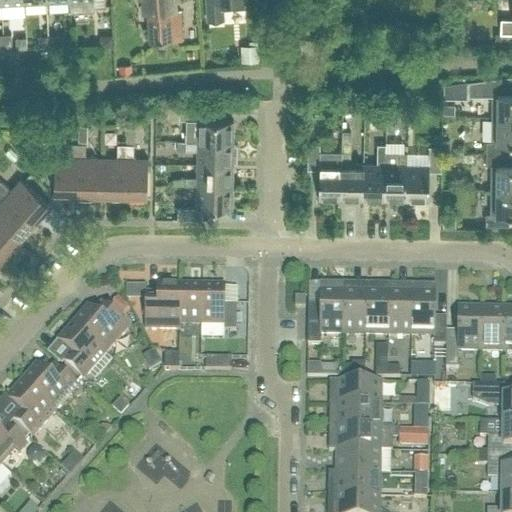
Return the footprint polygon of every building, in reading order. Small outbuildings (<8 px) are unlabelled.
[(69,0),(70,0),(70,11),(94,10),(93,7),(106,6),(105,0),(69,0)] [(172,37),(182,37),(179,0),(146,0),(150,40),(172,38),(172,37)] [(244,5),(244,0),(207,0),(209,19),(222,18),(222,7),(244,5)] [(511,17),(500,17),(500,32),(511,32),(511,17)] [(59,34),(49,35),(49,46),(60,45),(59,34)] [(100,34),(100,46),(112,46),(112,34),(100,34)] [(49,46),(49,35),(38,35),(39,46),(49,46)] [(15,37),(16,47),(26,47),(26,36),(15,37)] [(248,58),(263,58),(262,43),(248,43),(248,58)] [(492,96),(492,116),(511,116),(511,74),(468,80),(468,95),(492,96)] [(198,119),(198,140),(198,141),(233,141),(233,119),(205,118),(205,106),(179,106),(179,118),(198,119)] [(486,140),(486,152),(511,152),(511,116),(492,116),(491,140),(486,140)] [(198,149),(197,162),(232,163),(232,155),(237,154),(237,144),(233,143),(233,141),(198,141),(198,140),(185,140),(185,149),(198,149)] [(54,196),(78,197),(79,142),(69,142),(69,156),(54,156),(54,196)] [(78,197),(100,197),(101,157),(85,156),(85,142),(79,142),(78,197)] [(318,197),(341,197),(341,162),(319,162),(320,143),(307,142),(307,168),(319,168),(318,197)] [(100,197),(123,197),(124,143),(117,143),(117,157),(101,157),(100,197)] [(124,143),(123,197),(147,198),(148,157),(133,157),(133,143),(126,143),(124,143)] [(407,164),(406,198),(428,199),(429,170),(441,171),(441,145),(429,145),(429,164),(407,164)] [(341,197),(363,198),(363,163),(350,163),(350,150),(341,150),(341,162),(341,197)] [(363,198),(384,198),(385,163),(385,151),(377,151),(377,163),(363,163),(363,198)] [(384,198),(406,198),(407,164),(407,151),(399,151),(398,164),(385,163),(384,198)] [(491,164),(491,188),(511,188),(511,152),(486,152),(486,164),(491,164)] [(184,184),(197,184),(232,185),(232,163),(197,162),(197,176),(185,175),(184,184)] [(1,180),(0,180),(0,192),(35,223),(51,205),(21,178),(11,189),(1,180)] [(197,184),(196,206),(177,206),(177,218),(203,219),(203,207),(231,207),(232,185),(197,184)] [(511,188),(491,188),(490,212),(485,212),(485,224),(511,224),(511,188)] [(0,200),(0,201),(0,223),(20,240),(35,223),(0,192),(0,200)] [(0,253),(4,258),(20,240),(0,223),(0,253)] [(320,337),(343,338),(344,286),(320,286),(319,307),(308,307),(307,347),(320,347),(320,337)] [(343,338),(365,338),(366,286),(344,286),(343,338)] [(365,338),(388,338),(389,295),(390,295),(390,287),(366,286),(365,338)] [(433,348),(445,348),(446,334),(446,320),(435,320),(436,288),(412,287),(412,295),(411,339),(433,339),(433,348)] [(179,325),(180,289),(157,289),(157,306),(145,306),(144,331),(179,332),(179,325)] [(179,325),(201,326),(201,290),(180,289),(179,325)] [(201,290),(201,326),(223,326),(223,333),(235,333),(236,307),(224,307),(224,290),(201,290)] [(388,338),(411,339),(412,295),(390,295),(389,295),(388,338)] [(294,309),(305,309),(305,299),(294,299),(294,309)] [(458,354),(480,354),(481,310),(457,310),(457,334),(446,334),(445,348),(445,371),(458,371),(458,354)] [(480,354),(503,355),(504,311),(481,310),(480,354)] [(89,311),(74,327),(106,356),(129,330),(109,313),(101,322),(89,311)] [(511,311),(504,311),(503,355),(511,354),(511,311)] [(106,356),(74,327),(59,344),(72,356),(64,365),(83,382),(106,356)] [(163,371),(178,371),(178,356),(163,355),(163,371)] [(205,372),(230,373),(231,360),(205,360),(205,372)] [(375,360),(375,379),(388,379),(388,369),(387,369),(387,360),(375,360)] [(351,365),(350,379),(364,379),(364,365),(351,365)] [(38,369),(23,386),(50,409),(64,393),(69,397),(77,388),(58,371),(50,380),(38,369)] [(388,369),(388,379),(399,379),(400,369),(388,369)] [(329,383),(329,407),(381,408),(381,384),(329,383)] [(50,409),(23,386),(8,402),(21,414),(13,423),(32,440),(40,430),(35,426),(50,409)] [(502,424),(511,424),(511,387),(489,388),(471,387),(471,402),(489,408),(503,408),(502,424)] [(329,407),(328,430),(380,431),(381,408),(329,407)] [(407,428),(427,429),(427,421),(408,420),(407,428)] [(487,460),(511,459),(511,424),(502,424),(502,440),(488,440),(487,460)] [(0,465),(13,451),(18,455),(26,446),(7,429),(0,437),(0,465)] [(328,453),(336,453),(380,454),(380,431),(328,430),(328,453)] [(398,445),(426,445),(427,431),(399,430),(398,445)] [(336,453),(336,475),(336,476),(379,476),(380,454),(336,453)] [(502,481),(501,496),(511,496),(511,459),(487,460),(487,481),(502,481)] [(0,491),(5,495),(18,476),(7,468),(0,478),(0,491)] [(328,475),(327,498),(379,499),(379,476),(336,476),(336,475),(328,475)] [(511,511),(511,496),(501,496),(500,511),(511,511)] [(379,499),(327,498),(327,511),(380,511),(379,511),(379,499)]
